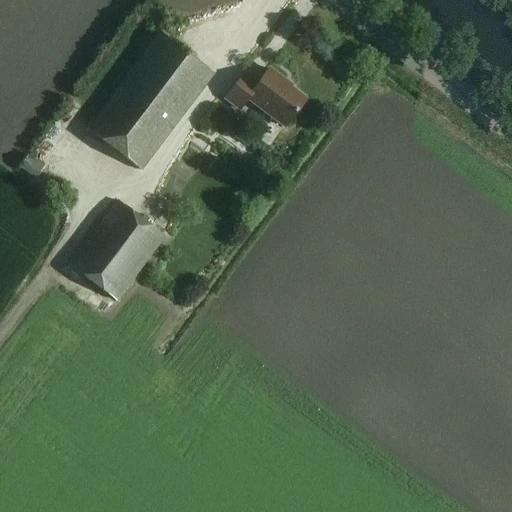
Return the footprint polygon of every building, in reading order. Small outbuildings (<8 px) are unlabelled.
[(86,127),(142,170),(215,73),(159,31),(86,127)] [(248,97),(285,125),(305,99),(289,86),(290,84),(269,68),(257,83),(244,73),(225,97),(240,108),(248,97)] [(240,124),(248,115),(231,102),(224,111),(240,124)] [(22,166),(38,177),(47,164),(31,153),(22,166)] [(130,209),(119,199),(67,264),(117,300),(166,236),(130,209)]
